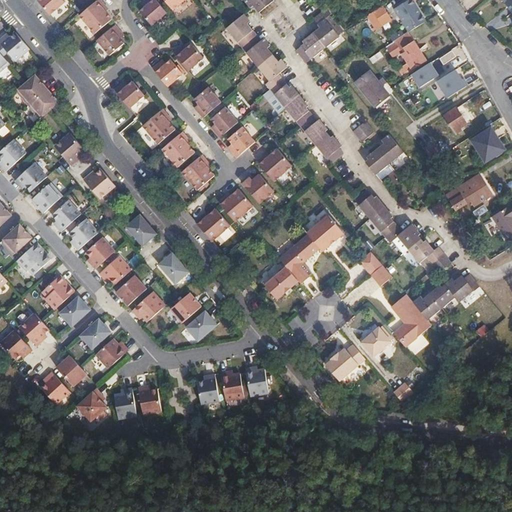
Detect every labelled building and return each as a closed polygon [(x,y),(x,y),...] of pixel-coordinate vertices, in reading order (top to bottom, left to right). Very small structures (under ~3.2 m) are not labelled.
[(65,0),(39,0),(38,1),(50,16),(67,1),(65,0)] [(103,2),(100,0),(98,0),(80,15),(96,35),(113,21),(112,20),(111,18),(111,17),(103,8),(105,6),(103,2)] [(145,0),(149,5),(140,13),(151,27),(168,13),(156,0),(145,0)] [(162,0),(172,11),(185,0),(162,0)] [(245,0),(251,8),(253,6),(259,13),(272,2),(274,0),(245,0)] [(409,0),(395,9),(409,32),(426,21),(413,0),(409,0)] [(511,0),(502,0),(511,11),(511,0)] [(391,19),(383,6),(367,16),(371,22),(372,22),(376,29),(391,19)] [(332,15),(327,9),(314,19),(321,28),(317,31),(314,34),(326,49),(340,37),(327,20),(332,15)] [(226,27),(243,48),(257,36),(247,24),(250,22),(248,19),(243,13),(226,27)] [(502,17),(491,21),(495,30),(506,26),(502,17)] [(117,35),(121,31),(119,28),(116,25),(98,40),(110,55),(124,44),(117,35)] [(30,49),(15,32),(10,36),(7,33),(0,38),(0,44),(15,62),(30,49)] [(414,58),(409,61),(414,70),(427,60),(408,33),(396,40),(402,50),(407,47),(414,58)] [(326,49),(314,34),(308,38),(303,42),(305,44),(296,51),(307,64),(326,49)] [(243,48),(258,67),(273,55),(267,48),(270,46),(267,42),(264,39),(261,41),(257,36),(243,48)] [(173,53),(188,71),(204,57),(192,44),(184,51),(180,47),(173,53)] [(454,95),(470,85),(463,72),(468,69),(456,49),(440,59),(441,61),(434,65),(441,76),(442,76),(450,89),(454,95)] [(374,64),(385,57),(381,51),(370,58),(374,64)] [(0,72),(10,64),(0,52),(0,72)] [(267,85),(271,90),(283,79),(279,74),(288,67),(285,64),(282,60),(279,62),(273,55),(258,67),(270,82),(267,85)] [(152,68),(168,87),(184,73),(171,59),(162,66),(159,62),(152,68)] [(370,71),(356,82),(375,107),(390,96),(370,71)] [(31,103),(47,90),(35,76),(19,90),(31,103)] [(271,90),(286,108),(300,96),(296,91),(292,86),(290,88),(283,79),(271,90)] [(114,90),(130,108),(146,95),(134,81),(125,88),(121,84),(114,90)] [(204,117),(223,102),(210,87),(196,99),(203,107),(199,111),(204,117)] [(445,100),(454,95),(450,89),(442,94),(445,100)] [(31,103),(43,117),(51,110),(59,103),(47,90),(31,103)] [(435,106),(445,100),(442,94),(432,100),(435,106)] [(286,108),(301,127),(313,116),(306,108),(309,106),(306,103),(300,96),(286,108)] [(464,105),(444,117),(454,133),(473,121),(464,105)] [(221,137),(240,121),(227,106),(212,119),(220,127),(216,131),(221,137)] [(166,119),(169,116),(165,113),(163,109),(144,125),(142,127),(159,146),(176,131),(166,119)] [(313,116),(301,127),(316,145),(329,135),(326,131),(328,130),(324,125),(320,120),(318,121),(313,116)] [(358,137),(370,127),(366,122),(353,132),(358,137)] [(63,124),(58,130),(65,137),(70,131),(63,124)] [(238,157),(250,147),(257,141),(244,125),(229,138),(237,147),(232,151),(238,157)] [(375,133),(370,127),(358,137),(362,143),(375,133)] [(49,137),(54,143),(62,137),(57,131),(49,137)] [(492,131),(474,142),(486,161),(504,150),(492,131)] [(182,132),(162,149),(179,169),(196,154),(186,142),(188,140),(185,136),(182,132)] [(55,146),(72,166),(78,161),(76,158),(85,150),(71,133),(55,146)] [(329,135),(316,145),(332,165),(340,157),(344,154),(340,148),(342,147),(337,141),(334,137),(332,138),(329,135)] [(378,149),(390,165),(405,153),(390,135),(382,141),(385,144),(381,147),(378,149)] [(14,140),(0,152),(0,157),(3,160),(0,162),(0,164),(7,172),(27,154),(14,140)] [(366,163),(376,176),(390,165),(378,149),(372,154),(368,158),(369,160),(366,163)] [(257,162),(274,182),(293,166),(279,150),(267,159),(265,156),(260,159),(257,162)] [(205,164),(208,162),(206,160),(202,155),(182,172),(198,191),(215,176),(205,164)] [(26,187),(31,192),(47,177),(35,164),(15,181),(23,190),(26,187)] [(100,200),(116,186),(101,169),(92,177),(90,175),(83,180),(100,200)] [(483,172),(475,177),(478,181),(486,177),(483,172)] [(253,182),(248,177),(242,183),(260,204),(275,190),(261,174),(253,182)] [(478,181),(475,177),(458,188),(455,184),(453,186),(455,189),(449,193),(459,208),(473,199),(476,204),(496,192),(486,177),(478,181)] [(32,200),(44,213),(60,199),(48,186),(32,200)] [(228,200),(225,197),(219,202),(236,222),(254,206),(240,190),(228,200)] [(355,201),(371,219),(385,207),(380,200),(377,197),(375,199),(368,190),(355,201)] [(53,224),(61,233),(80,215),(68,201),(51,215),(57,221),(53,224)] [(507,207),(491,217),(506,239),(511,235),(511,204),(507,208),(507,207)] [(0,226),(9,218),(0,207),(0,226)] [(385,207),(371,219),(386,238),(398,227),(391,219),(394,217),(391,214),(385,207)] [(196,222),(212,242),(231,226),(216,210),(205,220),(202,216),(196,222)] [(157,234),(141,215),(127,227),(144,246),(157,234)] [(320,249),(323,252),(331,245),(344,234),(329,215),(325,215),(321,218),(321,222),(307,234),(309,235),(320,249)] [(72,244),(78,251),(99,233),(86,219),(68,234),(75,241),(72,244)] [(398,227),(386,238),(390,243),(398,237),(409,250),(421,240),(419,236),(421,234),(417,230),(412,224),(403,232),(398,227)] [(18,227),(2,241),(15,255),(30,240),(18,227)] [(320,249),(309,235),(280,259),(287,267),(299,281),(301,284),(313,274),(303,263),(320,249)] [(398,237),(390,243),(401,256),(409,250),(398,237)] [(115,252),(102,238),(86,253),(91,258),(93,260),(90,263),(95,270),(115,252)] [(421,240),(409,250),(419,263),(426,258),(431,263),(443,253),(439,247),(434,251),(430,245),(426,241),(424,243),(421,240)] [(36,244),(18,260),(27,271),(29,269),(34,276),(51,260),(36,244)] [(189,272),(173,253),(159,265),(175,284),(189,272)] [(431,263),(435,268),(447,258),(443,253),(431,263)] [(131,270),(119,256),(99,274),(105,280),(108,277),(111,280),(115,285),(131,270)] [(383,265),(376,258),(365,267),(372,275),(383,265)] [(447,258),(435,268),(439,274),(452,263),(447,258)] [(383,265),(372,275),(381,287),(392,277),(383,265)] [(299,281),(287,267),(265,286),(277,300),(285,293),(291,288),(299,281)] [(0,288),(8,282),(2,275),(0,272),(0,288)] [(453,279),(445,285),(456,298),(460,302),(480,286),(469,274),(464,278),(462,276),(458,279),(455,282),(453,279)] [(147,289),(134,275),(116,292),(128,306),(147,289)] [(65,282),(60,276),(43,292),(48,297),(46,299),(56,309),(75,292),(69,285),(67,287),(64,283),(65,282)] [(435,290),(430,294),(443,309),(456,298),(445,285),(442,288),(440,286),(435,290)] [(152,293),(133,311),(140,319),(143,317),(148,322),(165,306),(152,293)] [(190,293),(171,309),(183,323),(201,307),(190,293)] [(414,303),(407,294),(392,307),(406,324),(396,332),(408,346),(432,325),(429,321),(414,303)] [(418,299),(414,303),(429,321),(443,309),(430,294),(423,300),(421,297),(418,299)] [(78,296),(60,313),(72,327),(91,310),(78,296)] [(206,312),(187,328),(198,341),(217,325),(206,312)] [(35,314),(20,328),(37,346),(43,341),(41,338),(45,335),(50,330),(35,314)] [(93,350),(112,333),(99,319),(81,336),(93,350)] [(380,328),(362,343),(374,358),(392,342),(380,328)] [(26,356),(33,350),(15,331),(1,344),(16,360),(21,355),(23,353),(26,356)] [(408,346),(396,332),(394,334),(405,348),(408,346)] [(118,345),(113,339),(97,354),(109,368),(129,351),(123,345),(121,347),(118,345)] [(340,382),(366,360),(353,345),(347,351),(345,349),(339,354),(339,353),(331,360),(332,360),(326,365),(340,382)] [(87,374),(70,356),(57,368),(74,386),(87,374)] [(257,367),(246,369),(250,395),(269,392),(265,370),(258,371),(257,367)] [(233,371),(221,373),(226,399),(244,396),(240,374),(234,375),(233,371)] [(70,391),(52,372),(46,378),(49,381),(47,383),(42,388),(56,404),(70,391)] [(205,381),(198,382),(201,404),(220,401),(215,374),(204,376),(205,381)] [(407,382),(394,393),(403,404),(416,393),(407,382)] [(150,386),(139,388),(143,414),(162,411),(158,389),(151,390),(150,386)] [(96,388),(77,406),(91,421),(107,407),(102,401),(105,398),(96,388)] [(122,394),(115,396),(119,418),(137,415),(133,388),(121,390),(122,394)]
